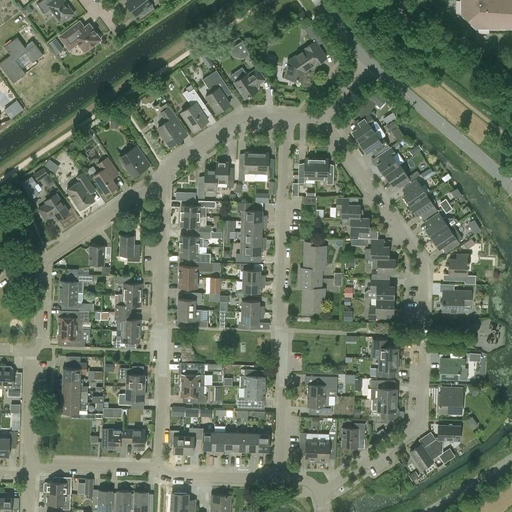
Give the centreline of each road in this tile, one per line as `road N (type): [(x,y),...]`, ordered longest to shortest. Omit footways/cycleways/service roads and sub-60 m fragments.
road 1 (residential): [(320,491),(415,428),(424,267),(323,118)]
road 2 (residential): [(281,479),(286,117)]
road 3 (residential): [(159,467),(163,182)]
road 4 (residential): [(30,349),(38,340),(48,255),(163,182)]
road 5 (tertiary): [(511,186),(370,63)]
road 6 (residential): [(511,99),(380,0)]
road 7 (residential): [(163,182),(163,168),(241,117),(286,117)]
road 8 (residential): [(159,467),(31,463)]
road 9 (residential): [(281,479),(170,475),(159,467)]
